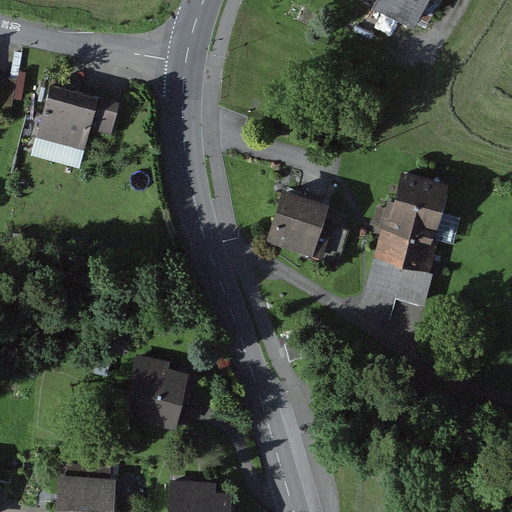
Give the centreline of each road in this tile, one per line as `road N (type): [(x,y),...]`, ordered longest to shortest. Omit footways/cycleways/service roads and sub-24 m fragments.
road 1 (tertiary): [(182,67),(183,176),(293,511)]
road 2 (residential): [(0,31),(100,57),(182,67)]
